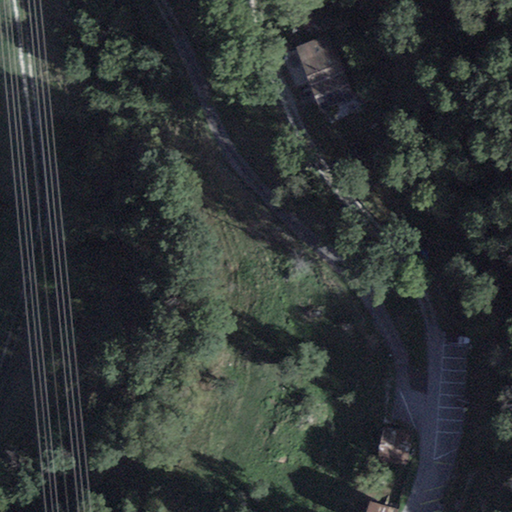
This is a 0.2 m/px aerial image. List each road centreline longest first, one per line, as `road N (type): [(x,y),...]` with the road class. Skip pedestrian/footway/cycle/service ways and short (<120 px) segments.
road 1 (track): [(404,362),(365,289),(271,213),(215,132),(164,15),(149,0)]
road 2 (track): [(13,0),(40,188),(34,279),(0,374)]
road 3 (track): [(434,326),(396,227),(345,177),(284,76),(259,0)]
